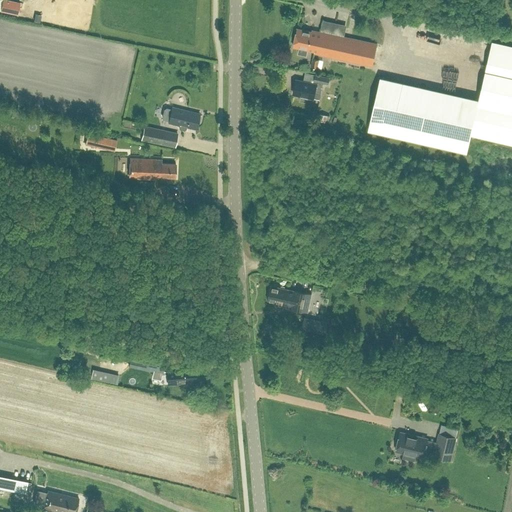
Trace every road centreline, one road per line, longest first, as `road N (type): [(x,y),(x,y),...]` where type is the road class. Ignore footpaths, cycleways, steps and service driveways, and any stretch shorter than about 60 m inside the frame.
road 1 (tertiary): [(258,511),(234,213),(234,0)]
road 2 (track): [(511,322),(238,265)]
road 3 (unknown): [(175,511),(59,468),(0,456)]
